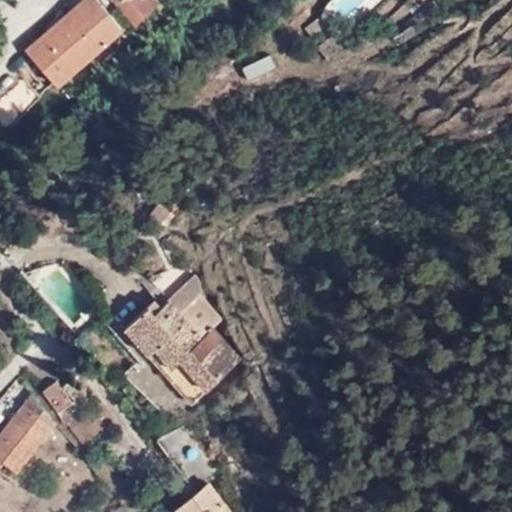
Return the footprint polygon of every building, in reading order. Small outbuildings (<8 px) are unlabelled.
[(9,63),(46,101),(127,29),(97,0),(74,0),(63,11),(9,63)] [(146,0),(127,0),(122,5),(136,22),(153,8),(146,0)] [(329,0),(346,21),(374,0),(329,0)] [(159,199),(149,211),(165,224),(175,212),(159,199)] [(145,306),(126,323),(172,371),(188,356),(210,377),(242,349),(208,314),(201,322),(158,275),(144,288),(160,306),(152,312),(145,306)] [(69,373),(47,392),(61,409),(81,389),(69,373)] [(26,395),(0,423),(0,455),(6,450),(14,459),(54,421),(26,395)] [(255,511),(231,479),(201,503),(207,511),(255,511)] [(124,511),(114,500),(99,511),(124,511)]
